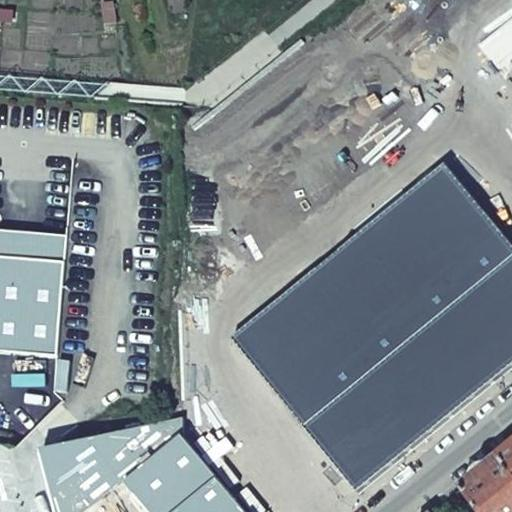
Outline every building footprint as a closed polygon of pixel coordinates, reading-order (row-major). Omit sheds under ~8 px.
[(117,23),(115,3),(103,5),(106,24),(117,23)] [(13,11),(0,10),(0,22),(13,23),(13,11)] [(360,492),(511,367),(511,243),(448,165),(235,339),(360,492)] [(150,511),(247,511),(185,437),(184,420),(92,440),(150,511)] [(511,447),(502,456),(511,469),(511,447)] [(58,511),(44,451),(15,448),(30,511),(58,511)] [(463,488),(482,511),(511,511),(511,469),(502,456),(471,481),(463,488)]
